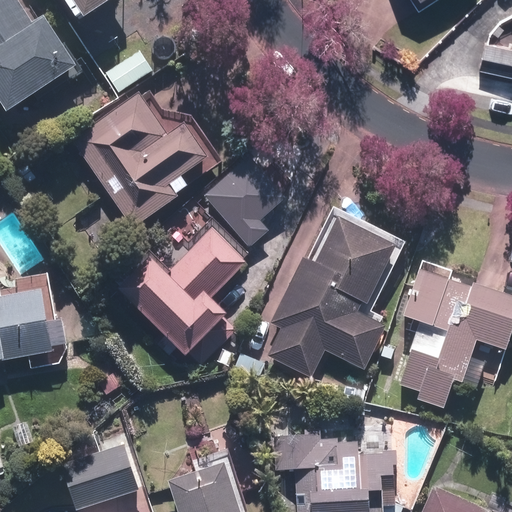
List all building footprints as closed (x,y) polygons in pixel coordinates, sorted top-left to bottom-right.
[(27,0),(0,0),(0,80),(17,107),(90,61),(59,11),(41,22),(27,0)] [(74,0),(86,18),(113,0),(74,0)] [(511,39),(488,36),(483,67),(511,72),(511,39)] [(159,68),(145,49),(109,74),(123,94),(159,68)] [(189,194),(193,172),(204,164),(210,172),(222,164),(191,119),(167,114),(147,86),(76,135),(140,228),(189,194)] [(325,261),(307,253),(277,321),(284,325),(271,355),(315,375),(327,347),(372,367),(392,322),(370,312),(402,240),(346,215),(325,261)] [(251,257),(217,224),(176,265),(160,249),(126,284),(195,353),(229,319),(225,316),(234,307),(218,291),(251,257)] [(478,283),(422,266),(408,311),(427,317),(407,380),(426,386),(423,397),(452,406),(461,378),(470,381),(484,335),(511,344),(511,289),(479,279),(478,283)] [(14,353),(63,346),(53,285),(2,293),(0,279),(0,361),(15,359),(14,353)] [(323,432),(283,431),(282,475),(299,475),(298,511),(387,511),(388,507),(400,507),(401,449),(366,448),(366,441),(343,441),(343,437),(323,437),(323,432)] [(145,488),(129,440),(66,462),(83,510),(145,488)] [(252,511),(235,456),(173,476),(184,511),(252,511)] [(493,511),(496,505),(438,481),(425,511),(493,511)]
